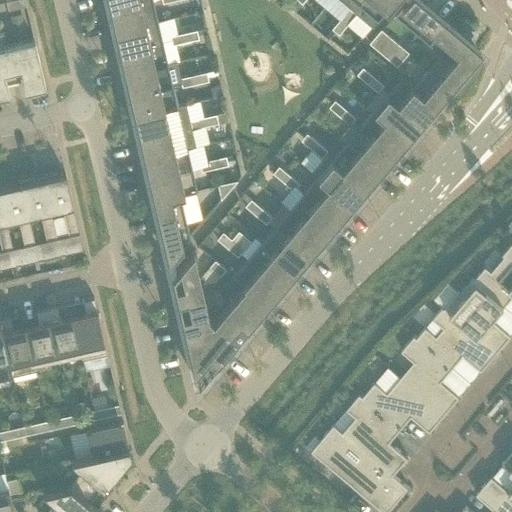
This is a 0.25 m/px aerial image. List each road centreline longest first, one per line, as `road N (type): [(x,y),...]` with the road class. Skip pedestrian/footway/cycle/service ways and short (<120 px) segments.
road 1 (residential): [(194,461),(480,123)]
road 2 (unclassified): [(194,461),(144,350),(125,270)]
road 3 (residential): [(428,485),(413,473),(511,357)]
road 4 (unclassified): [(125,270),(86,110)]
road 5 (unclassified): [(0,299),(125,270)]
